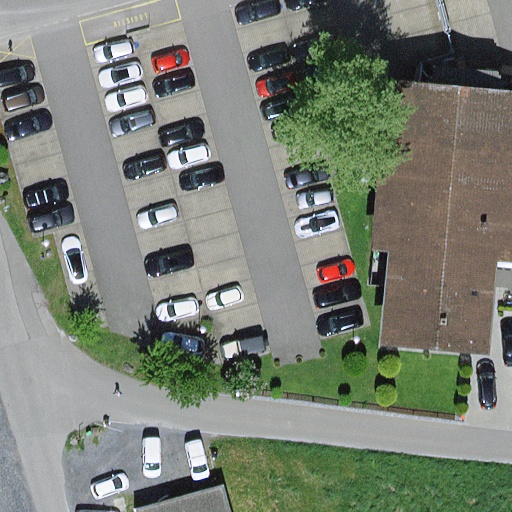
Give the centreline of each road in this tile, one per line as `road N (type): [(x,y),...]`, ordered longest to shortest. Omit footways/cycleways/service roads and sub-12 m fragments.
road 1 (unclassified): [(25,380),(125,407),(511,452)]
road 2 (unknown): [(224,0),(303,352)]
road 3 (unknown): [(52,0),(140,330)]
road 4 (unclassified): [(59,511),(25,380)]
